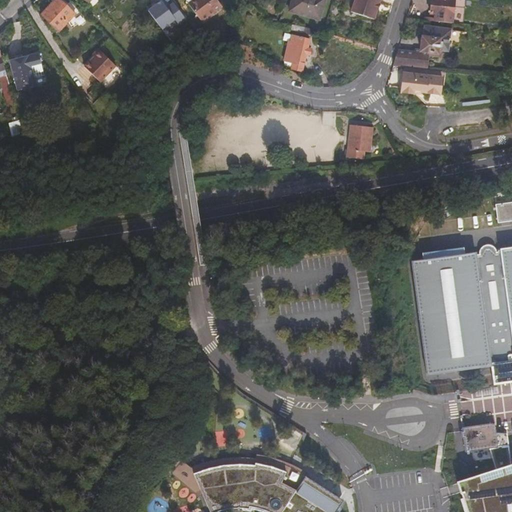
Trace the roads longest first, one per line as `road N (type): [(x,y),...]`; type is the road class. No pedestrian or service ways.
road 1 (secondary): [(511,166),(0,239)]
road 2 (unclassified): [(373,417),(307,416),(286,407),(253,390),(211,346),(186,196)]
road 3 (residential): [(367,93),(312,98),(240,76),(208,77),(189,90),(180,110),(186,196)]
road 4 (track): [(206,337),(186,343),(88,511)]
